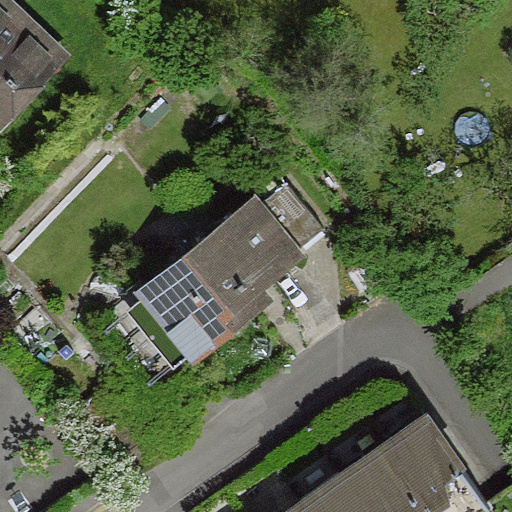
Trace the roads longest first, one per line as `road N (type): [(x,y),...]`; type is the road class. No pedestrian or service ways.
road 1 (primary): [(307,0),(511,510)]
road 2 (residential): [(413,341),(372,342),(131,511)]
